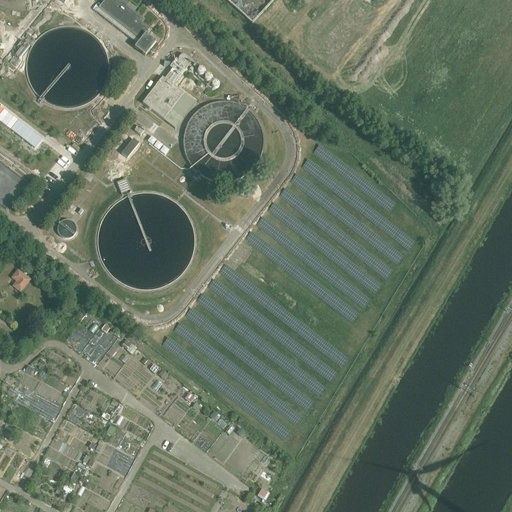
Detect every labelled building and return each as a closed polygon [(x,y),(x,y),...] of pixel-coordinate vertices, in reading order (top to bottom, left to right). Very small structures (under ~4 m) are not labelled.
[(77,0),(74,0),(71,5),(78,11),(83,5),(77,0)] [(105,0),(101,6),(114,16),(111,19),(140,41),(134,49),(144,57),(155,43),(145,35),(149,29),(141,23),(143,20),(126,7),(128,4),(122,0),(105,0)] [(188,68),(193,65),(186,55),(181,59),(188,68)] [(186,70),(177,63),(163,80),(161,79),(141,104),(173,129),(181,119),(170,110),(182,95),(171,85),(179,76),(181,77),(186,70)] [(164,63),(156,74),(161,77),(169,67),(164,63)] [(223,85),(216,79),(209,73),(203,67),(197,73),(218,91),(223,85)] [(140,127),(137,133),(144,136),(147,130),(140,127)] [(149,143),(155,147),(159,141),(154,137),(149,143)] [(136,141),(124,156),(130,161),(136,153),(142,146),(136,141)] [(161,152),(166,146),(160,142),(156,148),(161,152)] [(166,147),(162,153),(168,157),(172,151),(166,147)] [(123,194),(132,192),(129,181),(120,183),(123,194)] [(71,203),(67,209),(77,215),(80,209),(71,203)] [(14,287),(21,295),(34,283),(21,270),(13,278),(18,283),(14,287)] [(104,331),(110,336),(114,330),(108,326),(104,331)] [(34,364),(28,369),(34,377),(40,372),(34,364)] [(30,389),(36,379),(31,376),(21,393),(33,400),(37,392),(30,389)] [(76,474),(73,481),(79,483),(81,476),(76,474)] [(260,497),(266,502),(271,494),(264,490),(260,497)]
